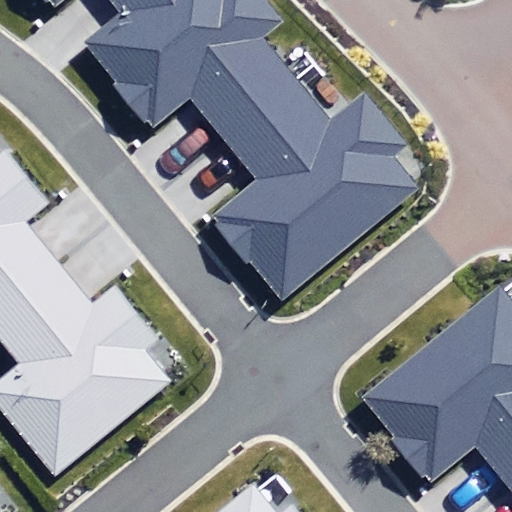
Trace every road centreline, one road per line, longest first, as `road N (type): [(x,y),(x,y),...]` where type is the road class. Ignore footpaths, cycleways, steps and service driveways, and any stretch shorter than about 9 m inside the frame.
road 1 (residential): [(0,64),(42,95),(282,380)]
road 2 (residential): [(511,192),(282,380)]
road 3 (residential): [(368,0),(511,171)]
road 4 (residential): [(282,380),(118,511)]
road 5 (residential): [(282,380),(385,511)]
